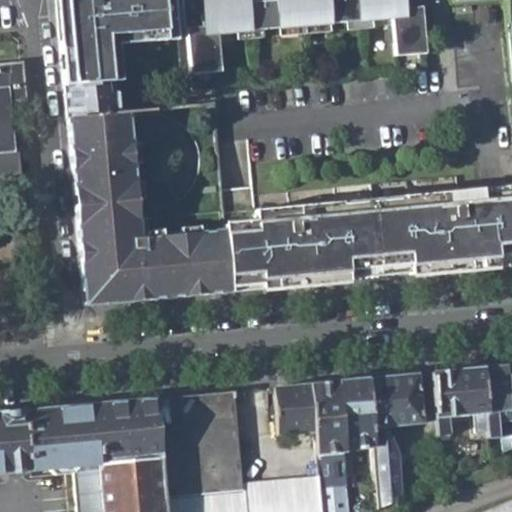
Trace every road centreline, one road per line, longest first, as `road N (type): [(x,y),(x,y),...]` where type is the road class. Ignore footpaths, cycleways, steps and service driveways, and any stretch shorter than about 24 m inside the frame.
road 1 (primary): [(511,318),(65,360)]
road 2 (residential): [(65,360),(31,0)]
